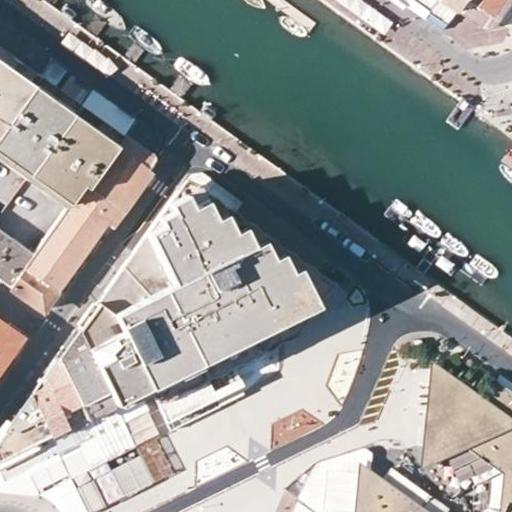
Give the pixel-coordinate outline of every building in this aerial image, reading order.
[(440,0),(455,10),(461,0),(440,0)] [(494,25),(497,20),(467,0),(461,0),(455,10),(481,28),(486,28),(490,27),(494,25)] [(467,0),(497,20),(510,0),(467,0)] [(40,75),(22,62),(0,46),(0,62),(32,85),(40,75)] [(0,129),(32,85),(0,62),(0,129)] [(40,75),(32,85),(72,114),(80,103),(40,75)] [(0,129),(0,153),(28,174),(72,114),(32,85),(0,129)] [(80,103),(72,114),(116,145),(123,134),(80,103)] [(82,183),(86,186),(116,145),(72,114),(28,174),(68,203),(82,183)] [(153,156),(151,153),(134,140),(124,133),(123,134),(116,145),(144,165),(147,167),(153,160),(153,156)] [(90,240),(104,221),(144,165),(116,145),(86,186),(82,183),(68,203),(32,254),(9,285),(42,309),(90,240)] [(147,167),(144,165),(104,221),(112,226),(151,170),(147,167)] [(255,246),(176,189),(119,269),(96,301),(112,314),(148,385),(169,430),(218,407),(199,368),(201,367),(211,370),(222,365),(225,355),(223,349),(281,321),(308,284),(291,271),(273,258),(261,265),(253,249),(255,246)] [(0,278),(9,285),(32,254),(0,230),(0,278)] [(255,246),(253,249),(261,265),(273,258),(255,246)] [(141,389),(148,385),(112,314),(96,301),(76,328),(114,403),(141,389)] [(0,320),(0,367),(16,346),(14,331),(0,320)] [(76,328),(55,358),(86,417),(114,403),(76,328)] [(50,365),(41,377),(67,427),(86,417),(55,358),(50,365)] [(451,428),(469,428),(511,460),(511,396),(493,382),(489,406),(434,366),(429,413),(451,428)] [(511,382),(500,373),(493,382),(511,396),(511,382)] [(41,377),(29,393),(49,436),(67,427),(41,377)] [(0,460),(49,436),(29,393),(0,434),(0,460)] [(451,428),(429,413),(423,464),(469,442),(506,470),(511,474),(511,460),(469,428),(451,428)] [(511,511),(511,474),(506,470),(502,511),(424,511),(379,479),(362,466),(360,485),(357,511),(511,511)]
